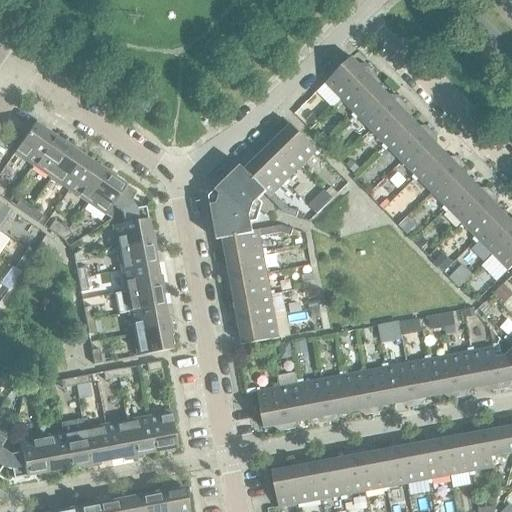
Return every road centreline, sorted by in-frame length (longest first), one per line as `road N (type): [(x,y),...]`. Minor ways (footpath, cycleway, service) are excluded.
road 1 (residential): [(237,511),(181,174)]
road 2 (residential): [(181,174),(363,13)]
road 3 (residential): [(511,169),(363,13)]
road 4 (residential): [(181,174),(22,73)]
